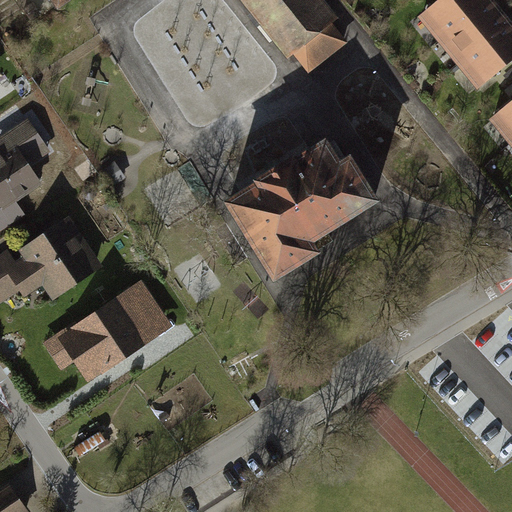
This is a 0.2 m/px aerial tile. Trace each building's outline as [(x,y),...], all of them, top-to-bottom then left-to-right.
[(245,0),(288,54),(294,50),(329,22),(335,18),(320,0),(245,0)] [(491,3),(488,0),(446,0),(422,20),(441,44),(491,3)] [(510,27),(491,3),(441,44),(460,67),(510,27)] [(329,22),(294,50),(309,69),(344,41),(329,22)] [(511,65),(511,29),(510,27),(460,67),(480,91),(511,65)] [(511,110),(494,124),(511,146),(511,110)] [(0,150),(4,156),(0,158),(0,198),(4,205),(39,183),(19,153),(42,139),(28,118),(0,136),(0,150)] [(334,138),(228,203),(226,218),(272,288),(383,218),(334,138)] [(70,219),(23,250),(27,255),(45,282),(54,296),(101,264),(70,219)] [(7,269),(15,264),(7,252),(0,256),(0,300),(20,287),(7,269)] [(45,282),(27,255),(15,264),(7,269),(20,287),(25,296),(45,282)] [(61,336),(90,379),(172,324),(143,281),(61,336)] [(0,511),(27,511),(28,511),(9,484),(0,490),(0,511)]
